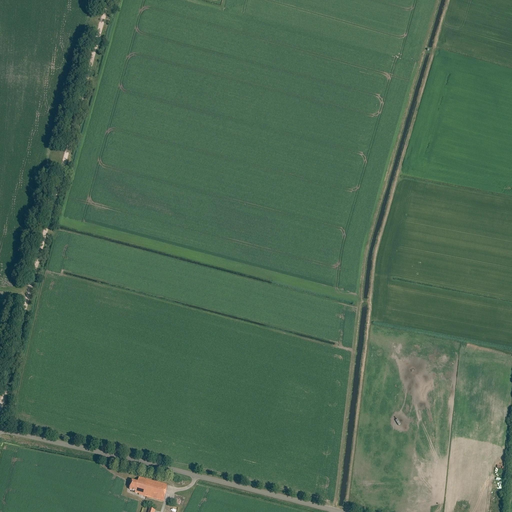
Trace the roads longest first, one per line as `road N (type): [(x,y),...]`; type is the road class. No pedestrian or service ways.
road 1 (track): [(2,404),(109,0)]
road 2 (unclassified): [(339,511),(0,430)]
